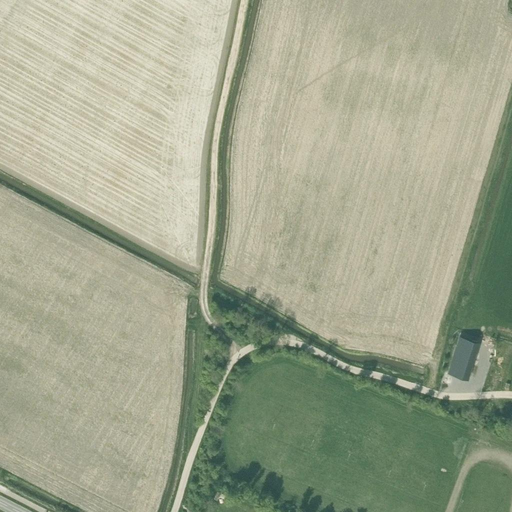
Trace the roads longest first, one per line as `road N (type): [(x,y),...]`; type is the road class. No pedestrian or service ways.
road 1 (unclassified): [(511,394),(439,394),(343,366),(300,344),(253,345),(224,370),(174,511)]
road 2 (track): [(236,356),(235,342),(208,314),(204,286),(215,144),(244,0)]
